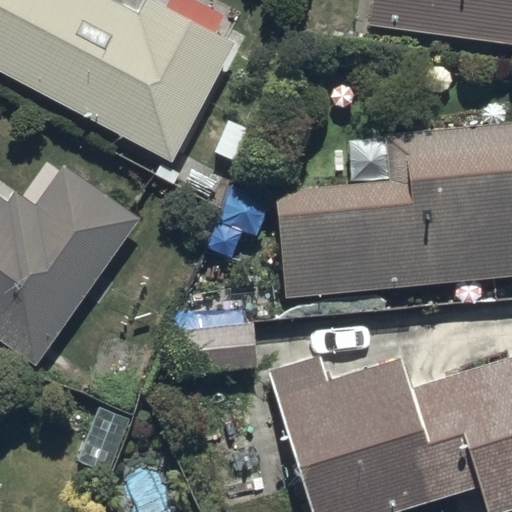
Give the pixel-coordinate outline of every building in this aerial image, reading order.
[(0,0),(0,66),(171,158),(236,36),(163,0),(143,0),(137,10),(119,0),(0,0)] [(511,0),(372,0),(370,18),(511,40),(511,0)] [(273,184),(283,294),(511,272),(511,114),(379,127),(384,174),(273,184)] [(0,339),(35,364),(138,214),(63,162),(36,200),(17,187),(7,198),(0,193),(0,339)] [(168,324),(172,372),(255,364),(251,317),(168,324)] [(319,352),(269,368),(313,511),(374,511),(482,478),(492,510),(511,504),(511,349),(411,381),(401,351),(326,375),(319,352)]
